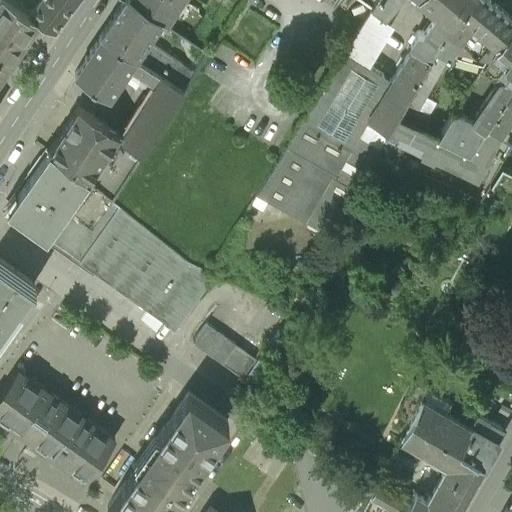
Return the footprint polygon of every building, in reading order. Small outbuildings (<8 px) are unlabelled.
[(29,11),(11,0),(0,0),(0,55),(9,62),(39,18),(29,11)] [(37,0),(34,5),(29,11),(39,18),(54,28),(59,21),(65,12),(73,0),(37,0)] [(134,0),(123,0),(101,32),(135,55),(160,17),(134,0)] [(134,0),(160,17),(167,21),(181,0),(134,0)] [(372,0),(371,3),(345,47),(369,61),(394,20),(384,13),(394,0),(372,0)] [(425,0),(442,14),(433,22),(429,19),(413,42),(412,41),(391,75),(367,113),(387,124),(396,111),(433,47),(445,26),(467,0),(425,0)] [(511,18),(490,0),(467,0),(445,26),(433,47),(448,56),(455,44),(488,54),(489,55),(497,42),(511,24),(511,18)] [(500,77),(476,112),(489,120),(511,85),(511,24),(497,42),(489,55),(484,63),(495,71),(499,66),(505,71),(501,78),(500,77)] [(135,55),(101,32),(75,71),(109,94),(128,65),(154,82),(162,87),(159,91),(174,101),(183,87),(174,81),(142,59),(135,55)] [(345,47),(260,186),(305,216),(367,113),(391,75),(369,61),(345,47)] [(433,47),(396,111),(424,125),(430,113),(427,112),(434,98),(426,94),(448,56),(433,47)] [(180,69),(149,48),(142,59),(174,81),(180,69)] [(0,55),(0,75),(9,62),(0,55)] [(474,79),(454,109),(463,114),(471,102),(474,103),(485,86),(474,79)] [(122,132),(120,135),(141,152),(174,101),(159,91),(162,87),(154,82),(122,132)] [(387,124),(375,146),(393,157),(404,138),(423,148),(422,151),(433,156),(434,153),(477,175),(499,132),(511,112),(511,85),(489,120),(485,125),(470,148),(439,133),(424,125),(396,111),(387,124)] [(120,130),(79,103),(49,147),(70,161),(89,176),(120,130)] [(463,114),(454,109),(439,133),(470,148),(485,125),(463,114)] [(122,132),(120,130),(89,176),(113,195),(141,152),(120,135),(122,132)] [(49,147),(6,206),(47,235),(89,176),(70,161),(49,147)] [(511,169),(502,164),(490,182),(511,192),(511,169)] [(113,195),(89,176),(47,235),(174,325),(215,269),(185,254),(185,253),(113,195)] [(0,257),(0,330),(35,282),(0,257)] [(206,318),(192,338),(202,345),(216,325),(206,318)] [(216,325),(202,345),(212,352),(226,332),(216,325)] [(226,332),(212,352),(222,359),(236,339),(226,332)] [(236,339),(222,359),(231,366),(246,346),(236,339)] [(246,346),(231,366),(241,373),(255,353),(246,346)] [(66,401),(16,365),(0,387),(0,414),(38,441),(66,401)] [(189,392),(108,506),(116,511),(161,511),(228,419),(189,392)] [(455,511),(484,461),(459,445),(470,424),(421,394),(411,415),(399,409),(391,425),(402,431),(401,433),(421,444),(421,445),(448,460),(429,493),(428,493),(427,496),(413,488),(408,497),(376,479),(370,491),(395,504),(403,509),(404,508),(410,511),(455,511)] [(66,401),(38,441),(87,476),(115,436),(66,401)] [(502,424),(477,411),(470,424),(459,445),(484,461),(498,436),(496,434),(502,424)]
